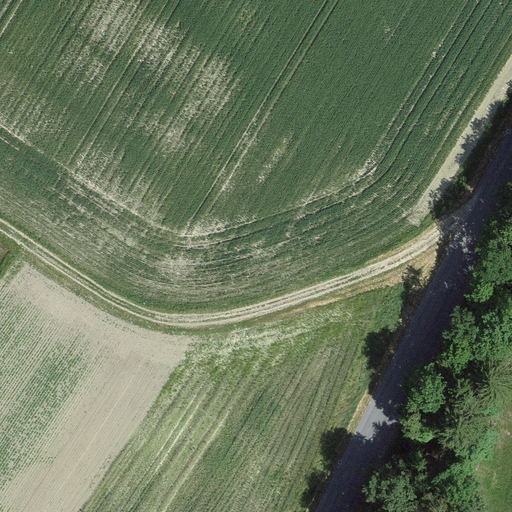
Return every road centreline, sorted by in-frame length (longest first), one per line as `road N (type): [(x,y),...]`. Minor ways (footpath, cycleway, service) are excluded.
road 1 (track): [(0,226),(121,304),(196,320),(374,271),(497,196)]
road 2 (tertiary): [(334,511),(511,167)]
